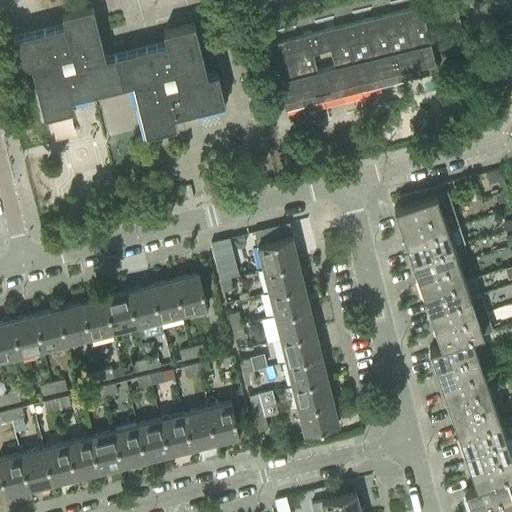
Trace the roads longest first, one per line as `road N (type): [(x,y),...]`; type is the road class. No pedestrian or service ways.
road 1 (residential): [(23,262),(341,182)]
road 2 (residential): [(118,511),(408,441)]
road 3 (residential): [(408,441),(341,182)]
road 4 (residential): [(341,182),(474,148),(511,149)]
